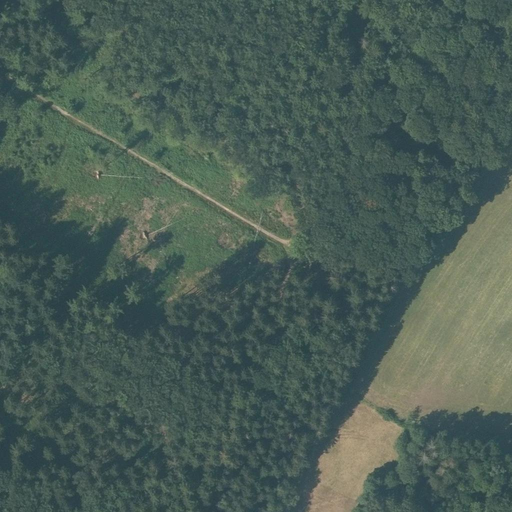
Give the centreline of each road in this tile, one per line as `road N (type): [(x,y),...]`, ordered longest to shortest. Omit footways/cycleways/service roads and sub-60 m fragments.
road 1 (track): [(463,0),(406,53),(292,262),(248,384),(113,511)]
road 2 (track): [(0,71),(178,178),(292,262)]
